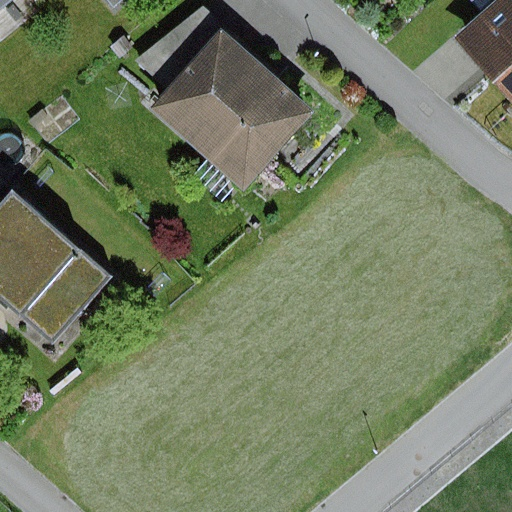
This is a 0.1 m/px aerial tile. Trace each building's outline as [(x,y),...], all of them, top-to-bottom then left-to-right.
[(0,0),(0,10),(13,0),(0,0)] [(99,0),(115,20),(141,0),(99,0)] [(511,0),(505,0),(457,42),(511,105),(511,0)] [(232,39),(159,118),(248,200),(321,122),(232,39)] [(0,295),(60,354),(117,288),(25,202),(0,227),(0,295)]
